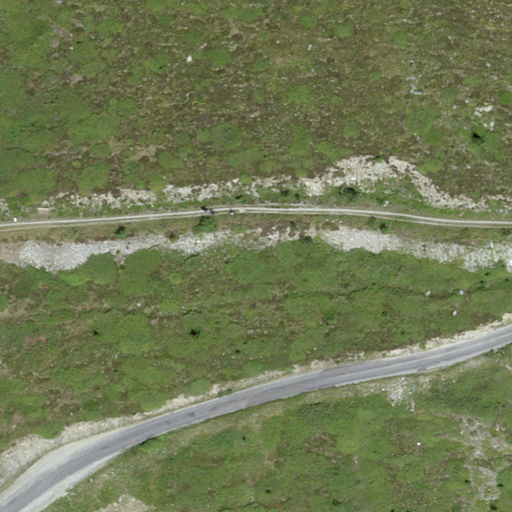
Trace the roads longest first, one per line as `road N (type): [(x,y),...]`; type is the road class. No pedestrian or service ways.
road 1 (unclassified): [(511,334),(436,360),(140,430),(31,488),(5,511)]
road 2 (track): [(511,220),(346,210),(0,225)]
